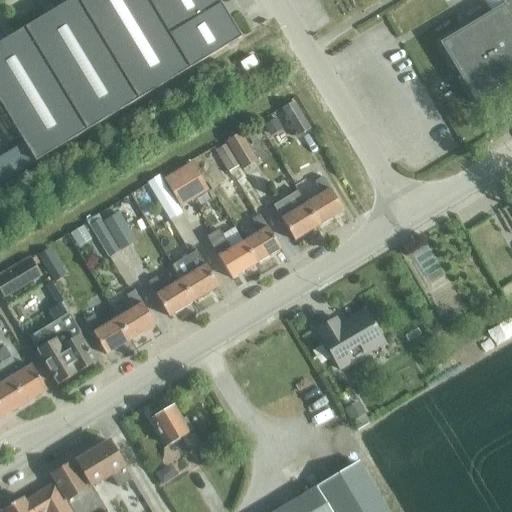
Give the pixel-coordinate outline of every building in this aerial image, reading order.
[(241,39),(217,0),(71,0),(0,43),(0,104),(35,163),(241,39)] [(511,0),(482,0),(491,13),(439,45),(477,106),(511,84),(511,0)] [(252,57),(240,65),(244,73),(257,65),(252,57)] [(298,138),(310,131),(293,103),(281,111),(298,138)] [(277,122),(265,129),(271,141),(283,134),(277,122)] [(227,145),(240,166),(242,170),(256,162),(239,135),(226,143),(227,145)] [(240,166),(227,145),(215,152),(228,173),(240,166)] [(177,173),(165,180),(179,205),(189,199),(191,197),(208,188),(193,163),(177,173)] [(322,195),(305,206),(318,228),(343,212),(322,178),(315,183),(322,195)] [(177,206),(164,185),(153,191),(165,213),(177,206)] [(297,193),(273,207),(294,242),(318,228),(305,206),(297,193)] [(117,214),(102,223),(120,252),(134,243),(117,214)] [(98,217),(87,224),(88,226),(89,227),(100,220),(99,219),(98,217)] [(243,243),(256,265),(280,250),(260,217),(252,221),(259,233),(243,243)] [(109,259),(120,252),(102,223),(100,220),(89,227),(109,259)] [(84,230),(71,239),(79,251),(92,243),(84,230)] [(220,230),(207,238),(232,279),(256,265),(243,243),(231,250),(220,230)] [(55,283),(66,277),(50,250),(39,256),(55,283)] [(190,259),(173,269),(180,280),(193,303),(219,287),(198,254),(190,259)] [(14,272),(24,288),(40,278),(34,268),(31,262),(20,269),(14,272)] [(24,288),(14,272),(0,279),(0,294),(3,300),(24,288)] [(193,303),(180,280),(164,290),(156,279),(148,284),(168,318),(193,303)] [(134,308),(117,318),(131,341),(155,326),(135,292),(127,297),(134,308)] [(340,326),(336,319),(316,331),(340,371),(370,353),(368,350),(383,341),(365,311),(340,326)] [(38,333),(29,338),(36,349),(58,385),(77,373),(95,362),(79,336),(80,336),(68,315),(57,321),(38,333)] [(131,341),(117,318),(100,329),(93,317),(86,321),(106,355),(131,341)] [(4,347),(0,349),(0,363),(0,364),(25,404),(45,392),(46,391),(31,367),(20,373),(4,347)] [(25,404),(0,364),(0,410),(4,417),(25,404)] [(358,405),(344,413),(351,426),(366,418),(358,405)] [(191,455),(202,448),(184,419),(181,421),(174,409),(152,422),(167,447),(181,439),(191,455)] [(78,464),(92,487),(111,476),(118,488),(131,481),(124,468),(108,441),(76,460),(78,464)] [(106,511),(92,487),(78,464),(74,466),(72,463),(50,477),(55,485),(53,486),(69,511),(106,511)] [(384,511),(355,465),(277,511),(384,511)] [(170,466),(153,476),(161,488),(177,478),(170,466)] [(69,511),(53,486),(26,502),(23,497),(0,511),(69,511)]
